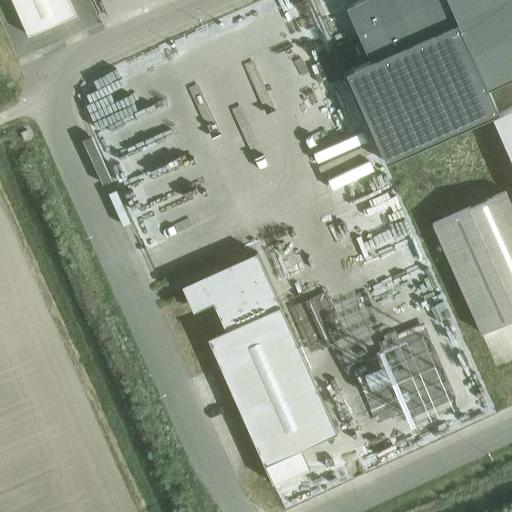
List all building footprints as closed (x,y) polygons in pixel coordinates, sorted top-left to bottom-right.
[(76,13),(70,0),(12,0),(28,34),(76,13)] [(511,0),(358,0),(346,6),(370,61),(458,22),(487,87),(511,76),(511,0)] [(370,61),(346,72),(386,162),(499,112),(487,87),(458,22),(370,61)] [(511,106),(492,115),(511,160),(511,106)] [(511,205),(505,190),(433,221),(481,332),(511,317),(511,205)] [(369,209),(373,226),(391,222),(387,205),(369,209)] [(256,251),(182,284),(193,310),(213,301),(216,307),(225,327),(207,335),(264,464),(337,431),(256,251)]
